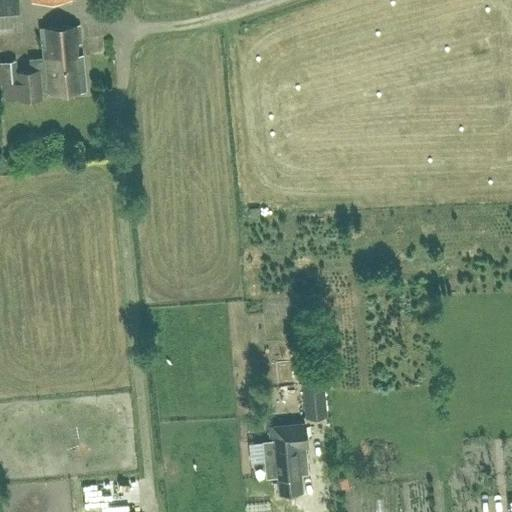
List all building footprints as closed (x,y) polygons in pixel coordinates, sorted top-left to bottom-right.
[(0,0),(0,25),(18,25),(17,0),(0,0)] [(39,91),(85,87),(82,52),(75,53),(74,42),(80,41),(78,21),(39,25),(42,56),(36,56),(37,68),(17,69),(16,60),(0,61),(0,81),(4,81),(5,95),(19,94),(19,96),(39,94),(39,91)] [(305,414),(325,412),(321,365),(301,367),(305,414)] [(269,439),(248,441),(250,461),(264,460),(265,476),(277,475),(279,491),(301,489),(300,473),(308,472),(305,445),(306,445),(304,422),(268,425),(269,439)] [(389,511),(388,489),(376,490),(376,511),(389,511)]
